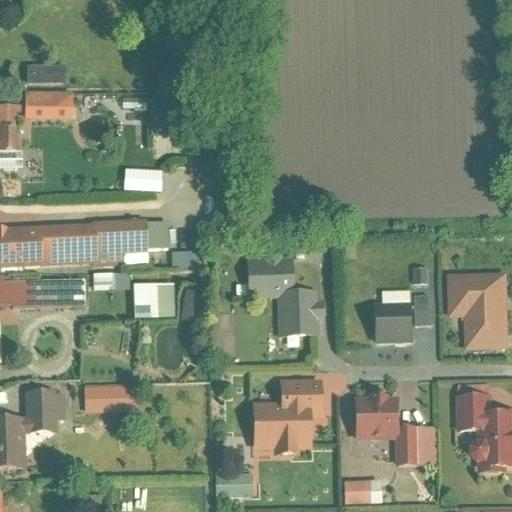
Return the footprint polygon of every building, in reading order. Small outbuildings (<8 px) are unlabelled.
[(27,69),(27,87),(58,87),(58,69),(27,69)] [(25,123),(74,123),(74,95),(25,95),(25,123)] [(187,138),(185,106),(150,108),(152,140),(187,138)] [(168,225),(40,230),(41,269),(124,266),(124,256),(146,255),(146,253),(169,252),(168,225)] [(40,230),(0,231),(0,270),(41,269),(40,230)] [(263,264),(247,265),(249,305),(278,304),(279,344),(319,342),(318,327),(325,327),(324,306),(319,307),(319,297),(296,298),(294,262),(285,263),(284,257),(263,258),(263,264)] [(416,290),(430,289),(429,272),(415,272),(416,290)] [(94,277),(94,292),(128,292),(128,277),(94,277)] [(509,280),(449,281),(450,326),(466,325),(467,358),(511,357),(509,280)] [(134,288),(135,322),(175,320),(174,287),(134,288)] [(431,308),(416,308),(416,328),(431,328),(431,308)] [(416,350),(415,313),(374,314),(375,351),(416,350)] [(341,389),(341,376),(313,375),(313,382),(323,382),(322,389),(341,389)] [(322,387),(280,387),(280,409),(253,410),(253,458),(274,458),(274,465),(301,465),(301,457),(312,457),(312,426),(323,426),(322,387)] [(137,388),(84,391),(85,418),(139,415),(137,388)] [(511,418),(494,419),(494,400),(456,402),(457,442),(478,441),(479,448),(473,455),(474,466),(481,473),(481,481),(509,480),(511,476),(511,418)] [(366,406),(355,406),(356,449),(397,447),(398,475),(439,474),(438,436),(402,437),(401,405),(393,405),(393,401),(366,402),(366,406)] [(26,424),(0,425),(0,479),(28,479),(26,424)] [(216,478),(216,501),(253,502),(253,478),(216,478)] [(344,486),(345,509),(382,507),(381,484),(344,486)]
